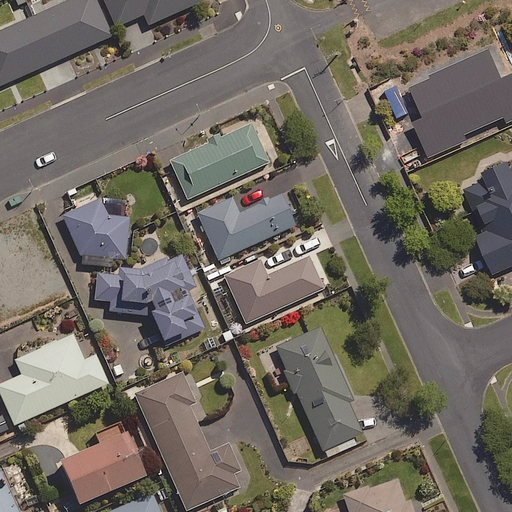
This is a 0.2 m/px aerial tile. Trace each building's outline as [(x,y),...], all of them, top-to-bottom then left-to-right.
[(0,86),(112,36),(95,0),(70,0),(0,31),(0,86)] [(205,0),(204,0),(104,0),(116,27),(144,15),(148,25),(205,0)] [(268,163),(251,125),(170,161),(187,199),(268,163)] [(495,273),(511,265),(511,162),(484,174),(486,179),(465,188),(483,229),(477,232),(495,273)] [(296,226),(282,193),(239,212),(233,197),(197,213),(218,260),(296,226)] [(104,198),(64,215),(84,264),(109,266),(112,258),(125,259),(128,220),(103,219),(104,198)] [(184,253),(139,269),(117,270),(117,274),(97,274),(98,303),(109,303),(109,314),(153,315),(163,342),(203,328),(189,287),(195,285),(184,253)] [(322,290),(308,257),(266,276),(259,260),(224,276),(245,324),(322,290)] [(362,435),(322,329),(275,347),(294,395),(299,393),(324,458),(355,446),(352,438),(362,435)] [(83,361),(72,335),(15,360),(22,375),(0,385),(0,392),(14,425),(108,384),(95,355),(83,361)] [(194,403),(182,374),(136,393),(187,511),(239,488),(233,474),(240,471),(229,444),(209,453),(188,406),(194,403)] [(145,476),(126,433),(60,462),(79,505),(145,476)] [(0,511),(40,511),(37,511),(16,511),(0,471),(0,511)] [(406,504),(397,480),(344,499),(349,511),(415,511),(412,502),(406,504)] [(160,511),(152,493),(110,511),(160,511)]
